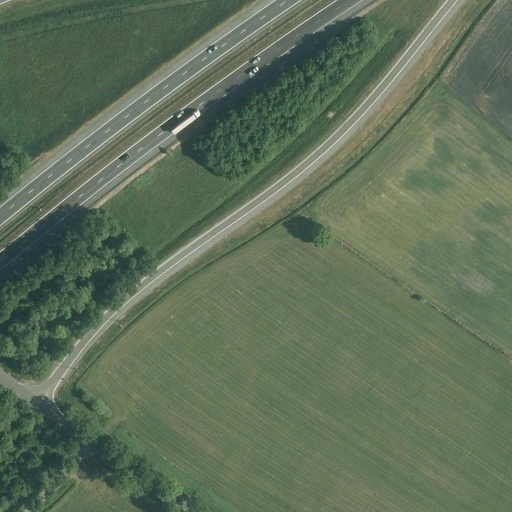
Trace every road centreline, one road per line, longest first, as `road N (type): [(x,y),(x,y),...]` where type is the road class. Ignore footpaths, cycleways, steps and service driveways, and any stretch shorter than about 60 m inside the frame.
road 1 (motorway): [(37,403),(116,307),(321,151),(452,0)]
road 2 (motorway): [(0,261),(187,114),(350,0)]
road 3 (motorway): [(289,0),(0,216)]
road 4 (secondary): [(195,511),(91,441)]
